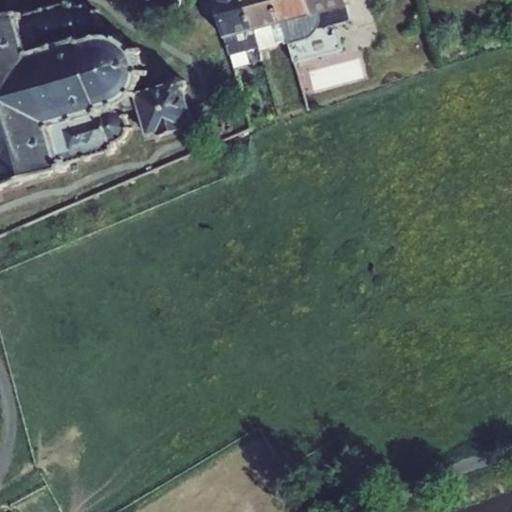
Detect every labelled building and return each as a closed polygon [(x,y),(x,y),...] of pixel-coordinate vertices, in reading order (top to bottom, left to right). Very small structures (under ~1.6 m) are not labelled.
[(217,0),(227,37),(256,29),(247,0),(217,0)] [(247,0),(256,29),(283,22),(276,0),(247,0)] [(306,0),(276,0),(283,22),(310,14),(306,0)] [(306,0),(310,14),(320,11),(347,4),(346,0),(306,0)] [(0,187),(65,167),(64,163),(114,148),(112,143),(118,142),(122,141),(125,139),(128,136),(129,134),(130,131),(130,127),(130,124),(129,120),(128,117),(126,114),(123,112),(120,111),(115,110),(115,106),(121,104),(126,101),(130,98),(135,94),(139,89),(141,83),(143,78),(143,72),(143,66),(141,59),(137,51),(132,45),(126,41),(118,38),(111,36),(107,36),(105,36),(94,10),(85,6),(75,7),(74,3),(22,16),(21,13),(0,18),(0,187)] [(307,35),(289,40),(295,64),(344,51),(337,24),(352,20),(347,4),(320,11),(321,16),(320,22),(315,30),(307,35)] [(283,22),(289,40),(307,35),(315,30),(320,22),(321,16),(320,11),(310,14),(283,22)] [(283,22),(256,29),(261,50),(279,46),(278,43),(289,40),(283,22)] [(256,29),(227,37),(236,68),(263,61),(261,50),(256,29)] [(180,80),(173,82),(170,88),(172,94),(178,98),(184,96),(187,90),(185,83),(180,80)] [(173,82),(137,94),(148,135),(159,132),(160,134),(184,126),(183,125),(195,122),(187,90),(184,96),(178,98),(172,94),(170,88),(173,82)]
